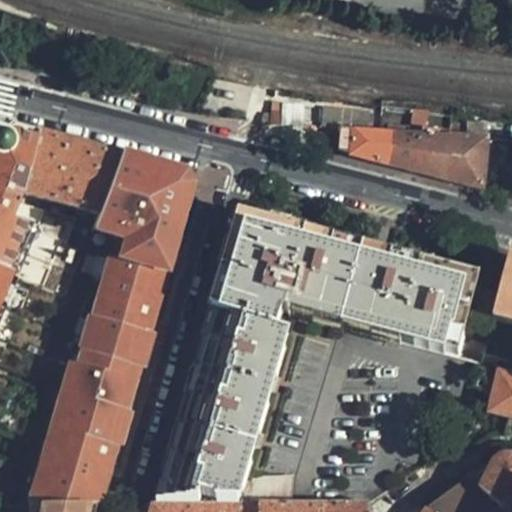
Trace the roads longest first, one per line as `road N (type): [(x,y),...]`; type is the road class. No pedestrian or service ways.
road 1 (residential): [(247,157),(149,491),(134,511)]
road 2 (tertiary): [(247,157),(511,222)]
road 3 (tertiary): [(0,94),(247,157)]
